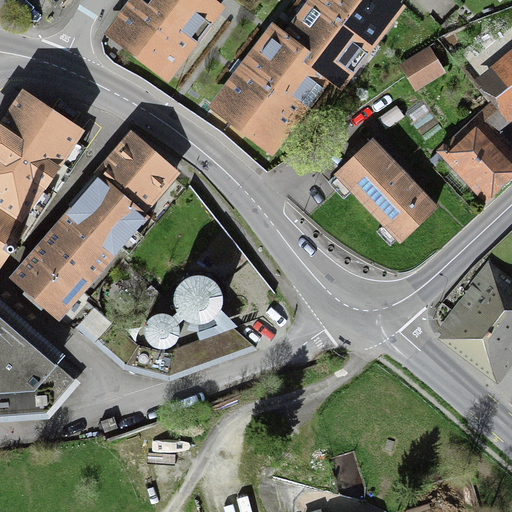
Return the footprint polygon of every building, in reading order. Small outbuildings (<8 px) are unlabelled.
[(141,0),(110,38),(155,76),(219,0),(141,0)] [(274,30),(215,105),(268,145),(326,71),(338,81),(397,6),(388,0),(317,0),(287,40),(274,30)] [(399,65),(414,90),(444,72),(429,47),(399,65)] [(481,197),(511,170),(511,153),(489,127),(511,107),(511,60),(482,86),(496,101),(440,149),(481,197)] [(0,243),(77,131),(23,94),(0,127),(0,243)] [(52,305),(141,204),(169,173),(169,160),(121,117),(87,156),(94,163),(5,264),(52,305)] [(333,177),(394,240),(432,203),(371,140),(333,177)] [(511,285),(493,270),(446,329),(498,370),(511,353),(511,285)] [(179,325),(177,321),(182,316),(189,321),(200,324),(210,322),(219,315),(224,304),(223,293),(218,283),(208,276),(198,275),(188,278),(180,285),(176,295),(176,305),(178,310),(171,315),(166,312),(157,313),(149,318),(145,327),(146,336),(151,343),(159,347),(167,346),(175,341),(179,334),(179,325)] [(170,381),(253,353),(237,336),(167,357),(148,354),(86,305),(73,320),(127,370),(170,381)] [(0,422),(43,421),(81,377),(0,308),(0,422)]
